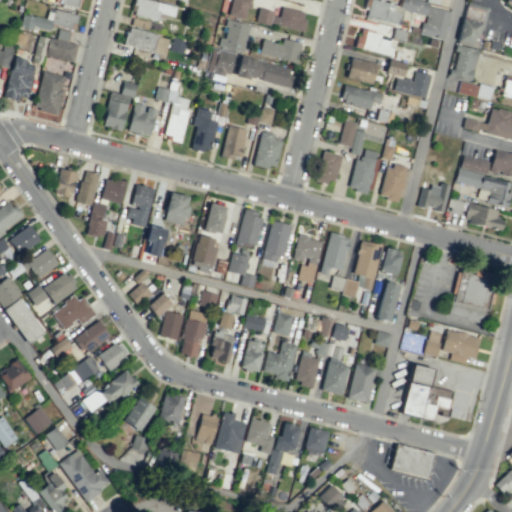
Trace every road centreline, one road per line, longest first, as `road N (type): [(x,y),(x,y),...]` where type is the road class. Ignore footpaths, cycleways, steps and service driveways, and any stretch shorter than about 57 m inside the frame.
road 1 (residential): [(485,462),(154,373),(0,137)]
road 2 (residential): [(0,129),(511,259)]
road 3 (residential): [(292,201),(343,0)]
road 4 (primary): [(511,360),(485,462),(455,511)]
road 5 (residential): [(77,149),(114,0)]
